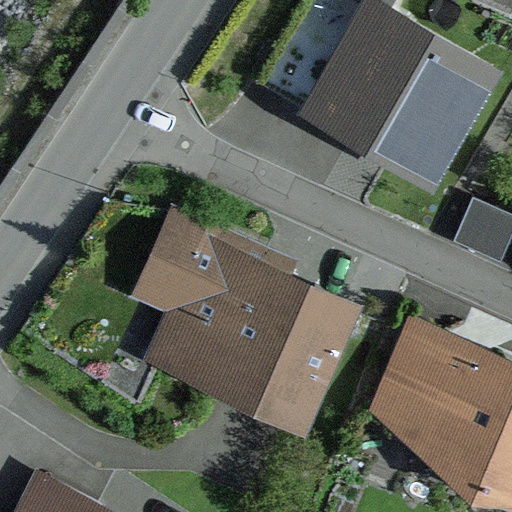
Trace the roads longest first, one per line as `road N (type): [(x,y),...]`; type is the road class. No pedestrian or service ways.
road 1 (residential): [(108,122),(511,312)]
road 2 (tertiary): [(0,282),(108,122)]
road 3 (tertiary): [(108,122),(186,0)]
